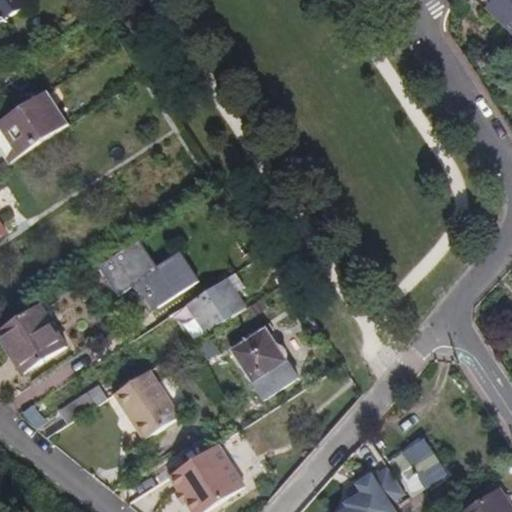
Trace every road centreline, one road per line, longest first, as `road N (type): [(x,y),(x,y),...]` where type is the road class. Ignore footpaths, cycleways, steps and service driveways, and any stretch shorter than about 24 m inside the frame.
road 1 (residential): [(412,18),(511,178)]
road 2 (residential): [(397,374),(279,511)]
road 3 (residential): [(108,511),(0,422)]
